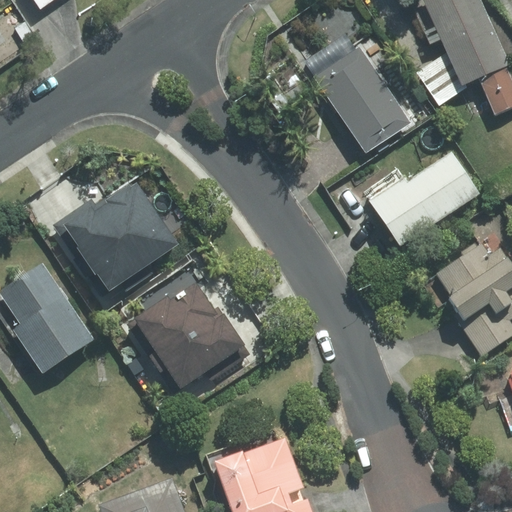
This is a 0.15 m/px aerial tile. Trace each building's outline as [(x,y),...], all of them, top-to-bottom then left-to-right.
[(26,0),(32,8),(43,0),(26,0)] [(418,0),(415,1),(440,58),(455,92),(462,89),(472,85),(487,120),(511,109),(511,101),(499,72),(504,70),(473,0),(418,0)] [(297,67),(307,82),(313,78),(351,53),(342,38),(303,63),(297,67)] [(313,78),(307,82),(358,160),(406,129),(355,51),(351,53),(313,78)] [(455,92),(440,58),(412,77),(435,110),(463,91),(462,89),(455,92)] [(447,155),(363,208),(392,253),(476,199),(447,155)] [(88,203),(49,228),(71,263),(69,265),(80,282),(82,280),(96,301),(170,254),(129,190),(123,194),(121,191),(103,202),(102,201),(91,208),(88,203)] [(458,261),(430,280),(445,302),(438,307),(453,329),(455,328),(477,360),(511,336),(511,334),(505,324),(511,319),(511,275),(495,251),(483,259),(477,249),(472,252),(469,248),(455,257),(458,261)] [(39,268),(0,293),(0,308),(11,325),(14,331),(6,336),(35,380),(89,346),(39,268)] [(156,305),(120,330),(142,363),(139,364),(151,382),(154,380),(167,399),(236,353),(213,320),(207,325),(185,291),(158,309),(156,305)] [(306,511),(280,442),(204,471),(220,511),(306,511)] [(177,511),(165,481),(91,510),(91,511),(177,511)]
